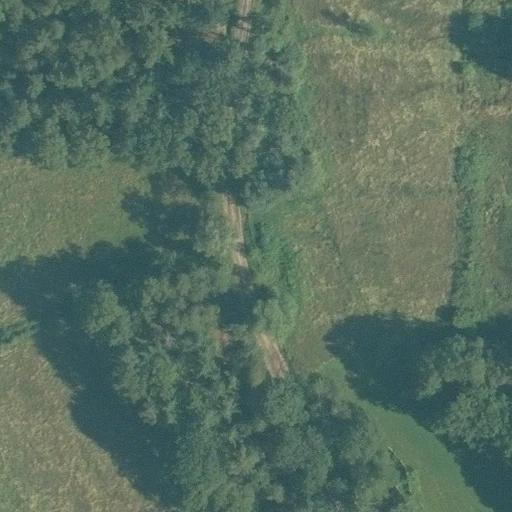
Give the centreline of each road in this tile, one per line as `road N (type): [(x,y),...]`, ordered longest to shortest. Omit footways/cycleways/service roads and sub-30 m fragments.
road 1 (track): [(346,511),(292,408),(237,262),(228,131),(248,0)]
road 2 (track): [(0,111),(20,121),(228,131)]
